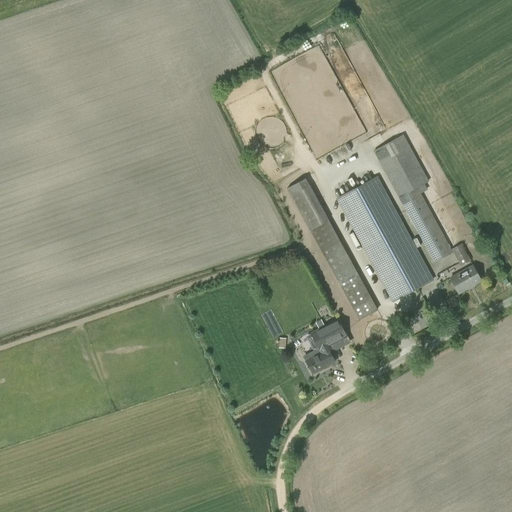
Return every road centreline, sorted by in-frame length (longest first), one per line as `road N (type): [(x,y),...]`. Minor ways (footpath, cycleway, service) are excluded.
road 1 (unclassified): [(338,394),(511,300)]
road 2 (track): [(338,394),(288,443),(279,475),(282,511)]
